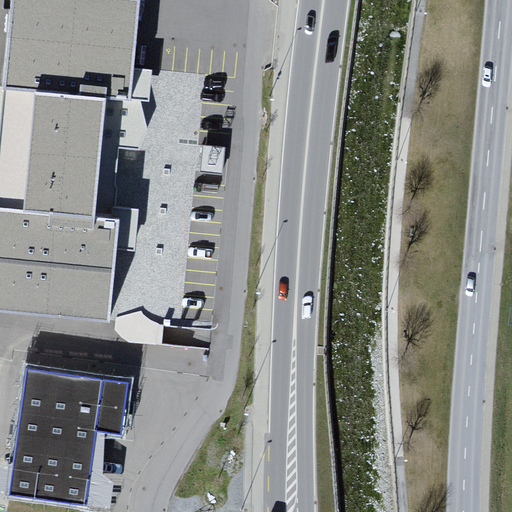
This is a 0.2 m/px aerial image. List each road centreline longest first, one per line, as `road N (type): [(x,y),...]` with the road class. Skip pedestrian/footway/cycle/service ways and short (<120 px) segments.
road 1 (residential): [(257,0),(226,379),(175,449),(150,511)]
road 2 (residential): [(462,511),(501,0)]
road 3 (secondary): [(320,0),(295,301),(289,511)]
